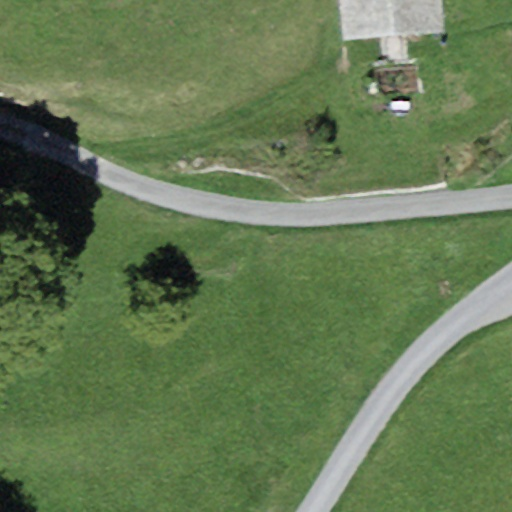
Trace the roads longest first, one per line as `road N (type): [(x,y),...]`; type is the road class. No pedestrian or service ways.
road 1 (track): [(511,198),(298,217),(166,195),(0,125)]
road 2 (residential): [(511,289),(431,347),(315,511)]
